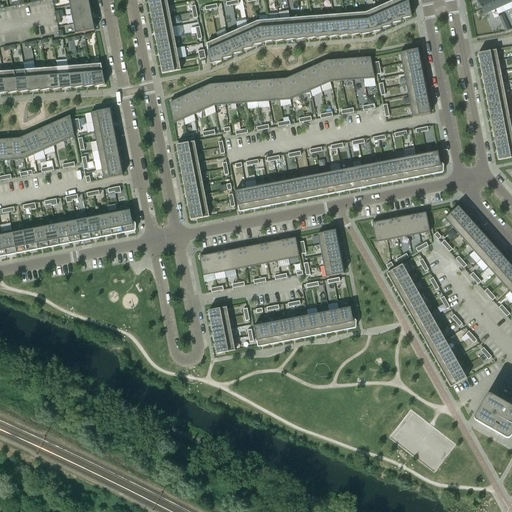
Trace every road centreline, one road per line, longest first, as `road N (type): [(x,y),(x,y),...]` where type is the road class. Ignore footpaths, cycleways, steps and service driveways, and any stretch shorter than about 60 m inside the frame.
road 1 (residential): [(179,238),(461,182)]
road 2 (residential): [(153,242),(175,358),(188,360),(200,354),(179,238)]
road 3 (residential): [(106,0),(153,242)]
road 4 (residential): [(179,238),(133,0)]
road 5 (residential): [(425,0),(461,182)]
road 6 (residential): [(484,174),(448,0)]
road 7 (residential): [(0,270),(153,242)]
